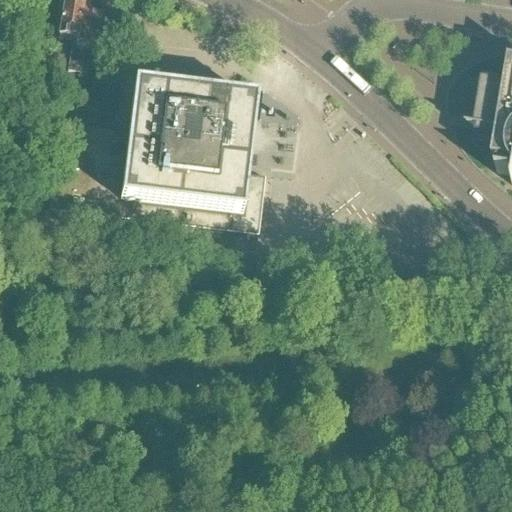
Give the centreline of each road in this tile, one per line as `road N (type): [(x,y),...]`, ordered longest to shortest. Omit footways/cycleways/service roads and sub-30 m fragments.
road 1 (tertiary): [(511,243),(317,57)]
road 2 (tertiary): [(317,57),(360,18),(391,8),(511,26)]
